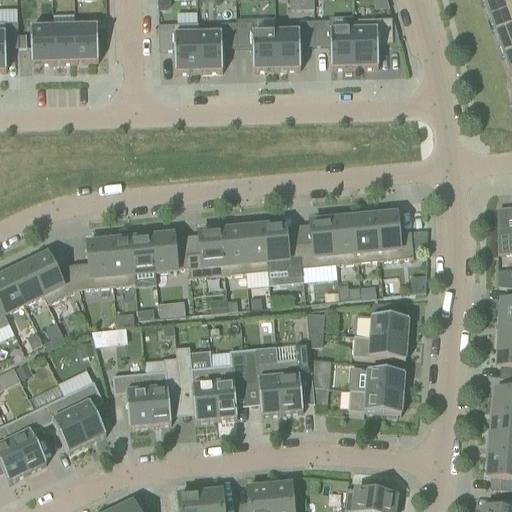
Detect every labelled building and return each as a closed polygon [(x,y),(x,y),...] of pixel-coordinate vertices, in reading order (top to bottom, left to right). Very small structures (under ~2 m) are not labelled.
[(156,17),(194,18),(194,1),(156,0),(156,17)] [(511,0),(482,0),(502,51),(510,72),(511,76),(511,75),(511,85),(511,86),(511,87),(511,0)] [(0,76),(6,76),(5,53),(18,52),(17,27),(17,13),(0,13),(0,76)] [(351,24),(352,34),(353,34),(354,73),(378,72),(377,49),(392,49),(391,23),(351,24)] [(393,23),(391,23),(392,49),(400,48),(399,46),(397,38),(395,31),(393,23)] [(353,34),(352,34),(329,35),(329,25),(313,26),(314,51),(329,50),(330,74),(354,73),(353,34)] [(276,75),(300,75),(299,51),(314,51),(313,26),(298,26),(298,35),(275,36),(276,75)] [(252,76),(276,75),(275,36),(251,37),(251,27),(236,28),(236,53),(252,52),(252,76)] [(236,53),(236,28),(220,28),(220,38),(198,38),(197,38),(198,77),(222,77),(221,53),(236,53)] [(197,38),(198,38),(198,29),(158,30),(158,55),(174,54),(174,78),(198,77),(197,38)] [(97,30),(74,31),(75,67),(98,67),(97,30)] [(31,69),(53,68),(52,31),(30,32),(31,69)] [(52,31),(53,68),(75,67),(74,31),(52,31)] [(511,208),(511,210),(511,232),(497,233),(497,260),(511,258),(511,208)] [(396,219),(374,221),(378,266),(413,263),(410,238),(398,239),(396,219)] [(378,266),(374,221),(352,223),(357,268),(378,266)] [(352,223),(331,225),(335,270),(357,268),(352,223)] [(335,270),(331,225),(309,227),(311,247),(299,248),(301,273),(335,270)] [(301,273),(299,248),(287,249),(285,229),(263,232),(267,277),(288,275),(289,283),(302,281),(301,273)] [(241,234),(245,279),(267,277),(263,232),(241,234)] [(219,236),(223,281),(245,279),(241,234),(219,236)] [(189,274),(188,274),(189,284),(223,281),(219,236),(197,238),(199,258),(187,259),(189,274)] [(154,278),(188,274),(189,274),(187,259),(175,260),(173,240),(151,242),(154,278)] [(151,242),(130,244),(133,280),(154,278),(151,242)] [(133,280),(130,244),(108,246),(112,291),(134,289),(133,280)] [(71,270),(78,295),(112,291),(108,246),(86,248),(88,268),(71,270)] [(27,269),(43,301),(47,310),(78,295),(71,270),(56,277),(48,259),(27,269)] [(23,310),(43,301),(27,269),(8,278),(23,310)] [(497,276),(497,291),(511,293),(510,275),(497,276)] [(0,311),(4,320),(23,310),(8,278),(0,282),(0,311)] [(348,293),(338,294),(339,308),(349,308),(348,297),(348,293)] [(359,295),(360,306),(376,305),(375,294),(359,295)] [(209,319),(227,318),(226,307),(226,304),(208,306),(209,319)] [(260,304),(249,305),(250,316),(261,315),(260,304)] [(511,304),(501,304),(500,327),(511,327),(511,304)] [(226,307),(227,318),(237,317),(236,306),(226,307)] [(0,332),(8,328),(4,320),(0,311),(0,332)] [(116,333),(132,332),(131,319),(115,321),(116,333)] [(305,319),(307,338),(322,339),(323,320),(305,319)] [(371,321),(369,343),(406,345),(408,324),(371,321)] [(498,349),(511,349),(511,327),(499,327),(498,349)] [(161,331),(162,342),(174,341),(173,330),(161,331)] [(107,335),(90,337),(94,352),(109,351),(107,335)] [(36,337),(26,342),(32,354),(42,349),(36,337)] [(322,339),(307,338),(308,349),(309,353),(322,353),(322,339)] [(406,345),(369,343),(353,341),(352,362),(405,367),(406,345)] [(93,359),(90,348),(79,350),(82,361),(93,359)] [(297,350),(275,352),(276,367),(281,419),(302,417),(299,382),(311,381),(310,365),(309,353),(308,349),(297,350)] [(511,349),(498,349),(497,372),(511,372),(510,384),(511,384),(511,349)] [(179,394),(180,394),(191,393),(194,427),(215,425),(210,372),(190,374),(188,353),(175,354),(176,363),(179,391),(179,394)] [(260,421),(281,419),(276,367),(255,369),(254,354),(242,355),(246,392),(257,390),(260,421)] [(230,370),(210,372),(215,425),(236,423),(233,393),(245,392),(243,363),(242,355),(228,356),(230,370)] [(181,406),(180,394),(179,394),(179,391),(176,363),(163,365),(164,377),(145,378),(149,431),(170,429),(168,407),(181,406)] [(312,393),(327,394),(329,367),(310,365),(311,381),(312,393)] [(13,374),(18,384),(30,379),(25,368),(13,374)] [(350,374),(349,395),(365,397),(402,399),(403,378),(366,375),(350,374)] [(149,431),(145,378),(112,381),(113,400),(125,399),(128,433),(149,431)] [(493,417),(511,418),(511,384),(510,384),(509,396),(495,394),(493,417)] [(93,387),(63,402),(86,449),(105,440),(92,413),(103,408),(93,387)] [(400,420),(402,399),(365,397),(349,395),(347,416),(387,419),(386,423),(396,424),(396,420),(400,420)] [(34,416),(33,416),(41,432),(42,433),(52,427),(67,458),(86,449),(63,402),(34,416)] [(41,432),(33,416),(4,430),(11,446),(18,460),(22,467),(26,477),(27,478),(46,469),(31,438),(42,433),(41,432)] [(511,418),(493,417),(491,438),(511,440),(511,418)] [(0,470),(8,487),(27,478),(26,477),(22,467),(18,460),(11,446),(4,430),(0,431),(0,470)] [(511,461),(511,440),(491,438),(489,460),(511,461)] [(511,461),(489,460),(487,482),(501,483),(499,495),(511,496),(511,461)] [(270,511),(268,492),(264,492),(263,488),(251,489),(251,493),(246,494),(247,511),(270,511)] [(268,492),(270,511),(292,511),(291,490),(268,492)] [(398,511),(399,506),(394,505),(395,500),(368,496),(369,492),(358,490),(358,495),(346,493),(343,511),(398,511)] [(223,511),(222,496),(199,498),(200,511),(223,511)] [(177,511),(200,511),(199,498),(177,500),(177,511)] [(511,511),(511,504),(499,502),(497,511),(511,511)]
